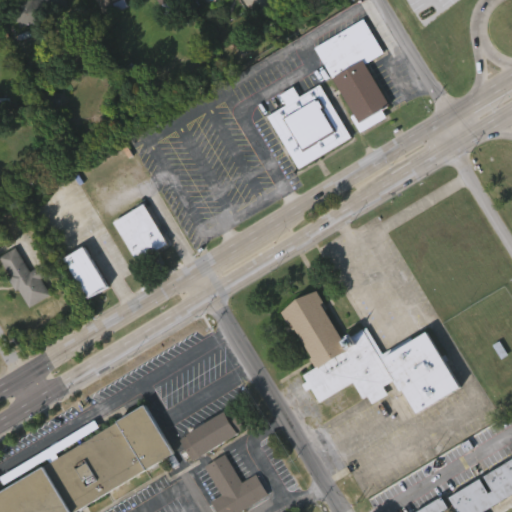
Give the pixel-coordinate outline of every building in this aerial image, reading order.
[(65,0),(69,9),(57,13),(59,19),(45,25),(42,18),(19,27),(16,17),(14,18),(10,7),(17,5),(16,2),(21,0),(65,0)] [(117,0),(113,2),(115,8),(103,13),(97,0),(117,0)] [(229,23),(247,14),(239,0),(228,0),(227,0),(178,0),(191,23),(200,18),(197,13),(218,2),(229,23)] [(264,0),(271,14),(289,5),(286,0),(264,0)] [(85,14),(99,43),(111,38),(110,35),(141,20),(133,1),(101,16),(98,8),(85,14)] [(173,30),(167,12),(148,18),(155,36),(173,30)] [(390,105),(361,125),(315,47),(364,18),(384,52),(365,63),(390,105)] [(15,59),(66,40),(57,19),(7,37),(15,59)] [(312,77),(354,154),(385,137),(362,94),(379,84),(361,50),(312,77)] [(328,96),(352,136),(299,168),(267,116),(286,105),(280,94),(294,86),(300,96),(320,84),(328,96)] [(293,200),(328,181),(324,174),(337,167),(317,130),(322,127),(316,116),(295,127),(290,117),(276,125),(282,136),(264,146),(293,200)] [(58,124),(39,123),(39,137),(57,138),(58,124)] [(167,243),(137,261),(113,222),(143,204),(167,243)] [(163,275),(141,235),(110,252),(133,292),(163,275)] [(0,255),(15,246),(30,271),(40,265),(47,276),(41,279),(50,295),(29,307),(18,289),(16,291),(6,275),(9,273),(0,257),(0,255)] [(106,286),(87,298),(63,258),(82,246),(106,286)] [(104,319),(82,277),(61,287),(83,330),(104,319)] [(0,284),(0,292),(22,339),(47,327),(34,298),(25,303),(13,278),(0,284)] [(325,310),(343,341),(366,327),(384,357),(428,332),(460,388),(417,413),(403,389),(399,392),(393,381),(383,387),(387,394),(371,403),(367,396),(363,398),(353,381),(319,402),(317,399),(316,400),(309,389),(305,391),(301,385),(307,382),(303,376),(316,368),(310,358),(312,357),(295,328),(292,330),(282,311),(317,291),(328,309),(325,310)] [(426,360),(377,384),(363,356),(337,369),(313,321),(280,338),(310,399),(297,406),(304,420),(308,418),(314,432),(350,414),(358,429),(364,427),(367,434),(384,426),(379,416),(389,412),(395,422),(400,419),(412,442),(456,420),(426,360)] [(173,454),(146,469),(152,479),(115,500),(109,491),(73,511),(0,511),(0,492),(50,463),(48,459),(4,484),(0,478),(0,476),(94,421),(99,428),(56,454),(58,457),(144,405),(173,454)] [(233,407),(245,428),(237,432),(238,434),(193,461),(191,457),(186,460),(181,452),(185,449),(180,440),(187,436),(186,434),(224,411),(225,412),(233,407)] [(176,467),(188,490),(242,461),(230,438),(176,467)] [(242,482),(256,474),(269,495),(240,511),(217,511),(211,501),(222,495),(205,466),(226,454),(242,482)] [(511,457),(511,492),(479,511),(458,511),(449,496),(479,477),(488,491),(492,489),(483,474),(511,457)] [(472,511),(511,511),(511,488),(478,506),(480,509),(472,511)] [(449,507),(440,511),(415,511),(443,496),(449,507)]
